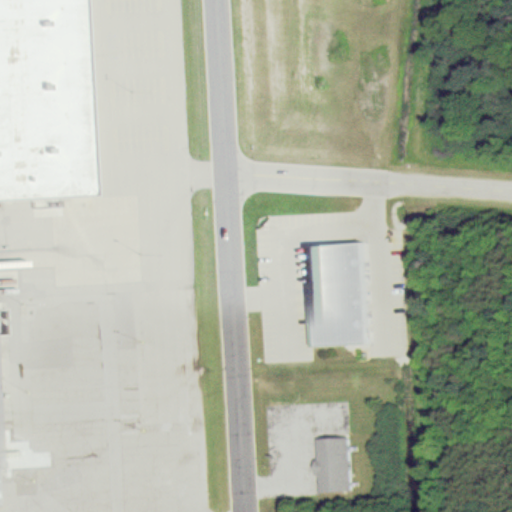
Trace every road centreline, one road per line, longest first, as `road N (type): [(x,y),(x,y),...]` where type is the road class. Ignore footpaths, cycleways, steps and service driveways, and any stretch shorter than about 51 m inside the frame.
road 1 (residential): [(215,0),(243,511)]
road 2 (residential): [(511,191),(225,173)]
